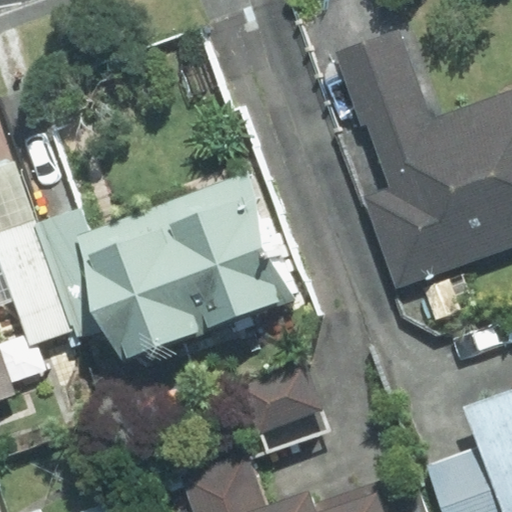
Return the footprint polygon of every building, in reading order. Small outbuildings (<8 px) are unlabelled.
[(406,284),(511,246),(511,88),(439,114),(407,26),(343,49),(369,122),(374,120),(397,183),(372,192),(406,284)] [(307,291),(261,166),(99,225),(90,201),(44,218),(86,331),(125,317),(139,353),(307,291)] [(0,304),(22,297),(0,235),(0,398),(23,391),(0,326),(0,304)] [(443,314),(482,301),(472,270),(433,284),(443,314)] [(264,431),(331,407),(314,359),(247,383),(264,431)] [(453,511),(511,511),(511,385),(475,399),(490,439),(435,459),(453,511)] [(428,511),(413,469),(329,498),(322,480),(270,500),(253,451),(185,474),(198,511),(428,511)] [(90,511),(132,511),(126,492),(88,504),(90,511)]
